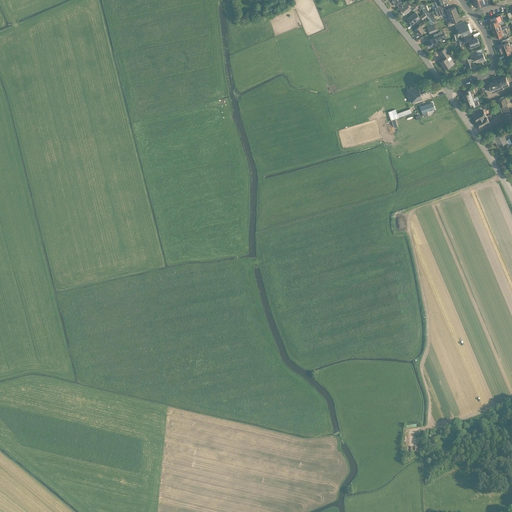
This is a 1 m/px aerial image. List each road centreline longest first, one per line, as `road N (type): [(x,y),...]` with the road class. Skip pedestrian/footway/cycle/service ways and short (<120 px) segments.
road 1 (unclassified): [(511,199),(444,88)]
road 2 (track): [(410,444),(409,431),(511,399)]
